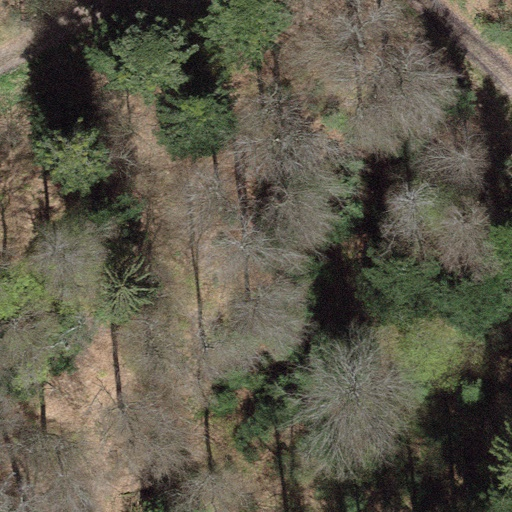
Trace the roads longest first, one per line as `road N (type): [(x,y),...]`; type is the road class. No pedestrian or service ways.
road 1 (track): [(415,0),(511,88)]
road 2 (track): [(0,67),(105,0)]
